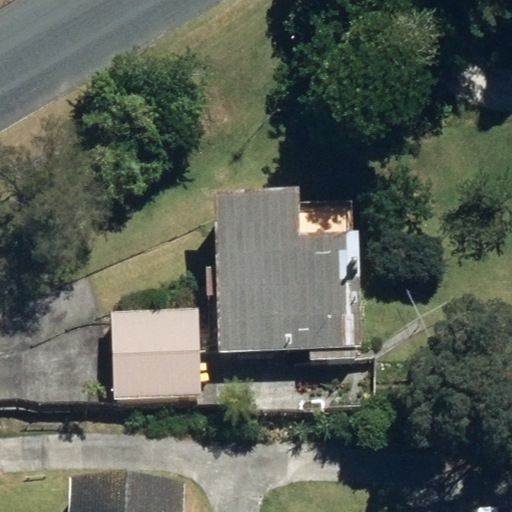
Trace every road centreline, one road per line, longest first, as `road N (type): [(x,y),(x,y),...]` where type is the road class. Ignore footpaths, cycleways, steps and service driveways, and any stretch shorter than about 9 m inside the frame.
road 1 (unknown): [(0,446),(511,466)]
road 2 (residential): [(0,76),(116,0)]
